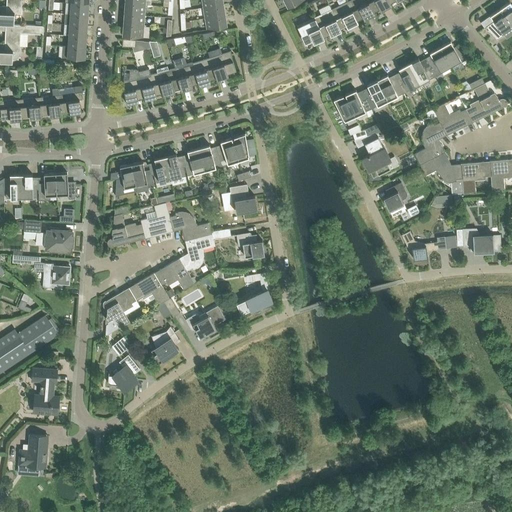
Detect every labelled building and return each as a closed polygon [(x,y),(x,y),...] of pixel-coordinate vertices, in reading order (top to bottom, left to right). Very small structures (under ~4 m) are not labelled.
[(353,0),(349,2),(348,1),(357,19),(363,16),(364,18),(375,13),(374,11),(373,11),(367,0),(353,0)] [(367,0),(373,11),(374,11),(379,8),(381,10),(391,4),(390,2),(388,0),(367,0)] [(332,10),(332,9),(331,9),(340,27),(346,24),(347,27),(358,21),(357,19),(348,1),(347,1),(348,2),(332,10)] [(511,4),(510,1),(500,8),(511,25),(511,24),(511,4)] [(65,13),(70,13),(88,15),(89,4),(71,3),(66,2),(65,13)] [(126,14),(145,15),(145,4),(126,3),(125,3),(125,11),(126,11),(126,13),(126,14)] [(205,18),(224,15),(225,15),(224,9),(223,9),(222,4),(204,7),(205,18)] [(6,24),(14,24),(15,13),(22,13),(22,6),(7,5),(6,12),(0,11),(0,23),(6,24)] [(504,35),(502,32),(511,25),(500,8),(490,15),(494,21),(486,26),(497,39),(504,35)] [(340,27),(331,9),(332,11),(316,18),(315,16),(323,35),(324,35),(330,32),(331,35),(341,30),(340,27)] [(88,15),(70,13),(69,24),(88,26),(88,15)] [(124,25),(144,26),(145,15),(126,14),(126,13),(124,13),(124,21),(125,21),(125,24),(124,24),(124,25)] [(225,20),(224,15),(205,18),(207,29),(227,25),(226,19),(225,20)] [(297,24),(302,34),(301,34),(305,44),(306,43),(307,45),(308,45),(307,43),(313,40),(314,43),(325,38),(324,35),(323,35),(315,16),(315,17),(315,18),(298,26),(297,24)] [(6,24),(5,43),(20,44),(21,33),(43,34),(44,25),(41,25),(35,25),(14,24),(6,24)] [(69,35),(87,37),(88,26),(69,24),(64,24),(64,34),(69,35)] [(143,37),(144,26),(124,25),(123,32),(124,32),(124,35),(123,35),(123,36),(143,37)] [(69,35),(68,45),(68,46),(86,47),(87,37),(69,35)] [(169,46),(175,44),(173,37),(167,39),(169,46)] [(132,46),(135,47),(136,39),(123,39),(122,46),(132,46)] [(451,40),(440,46),(450,64),(460,59),(462,62),(467,59),(456,46),(454,47),(451,40)] [(21,50),(20,47),(20,44),(5,43),(4,50),(0,49),(0,61),(12,62),(13,59),(15,58),(16,58),(18,57),(19,55),(20,54),(21,52),(21,50)] [(62,45),(62,57),(67,57),(85,58),(86,47),(68,46),(68,45),(62,45)] [(438,78),(443,75),(440,70),(450,64),(440,46),(430,52),(432,57),(427,59),(432,68),(431,68),(436,76),(437,76),(438,78)] [(211,58),(210,57),(216,76),(217,79),(228,75),(228,73),(234,71),(234,73),(235,73),(234,71),(236,70),(233,60),(231,49),(230,50),(231,52),(211,58)] [(175,67),(181,87),(180,87),(181,89),(193,86),(192,84),(198,82),(199,82),(193,64),(193,62),(187,64),(185,56),(173,60),(175,67)] [(211,81),(210,78),(216,76),(210,57),(210,58),(193,64),(199,82),(198,82),(199,84),(211,81)] [(429,69),(431,68),(432,68),(427,59),(426,57),(420,60),(419,58),(409,63),(420,84),(433,77),(429,69)] [(402,83),(406,91),(410,89),(413,95),(423,89),(420,84),(409,63),(399,68),(400,71),(395,74),(400,85),(402,83)] [(180,87),(181,87),(175,67),(168,69),(167,66),(157,69),(163,92),(163,94),(175,91),(174,89),(180,87)] [(138,98),(145,96),(139,71),(138,69),(130,68),(129,79),(124,79),(123,92),(124,92),(124,91),(127,103),(139,100),(138,98)] [(151,73),(150,68),(139,71),(145,96),(145,99),(157,96),(156,93),(163,92),(157,69),(156,69),(157,72),(151,73)] [(389,77),(388,74),(377,79),(388,100),(404,93),(405,96),(406,96),(400,85),(395,74),(389,77)] [(472,89),(474,88),(485,82),(482,77),(469,83),(472,89)] [(367,84),(368,87),(362,89),(371,108),(388,100),(377,79),(367,84)] [(471,104),(472,106),(466,108),(473,122),(505,106),(506,105),(506,103),(507,102),(506,101),(505,100),(504,99),(503,98),(501,99),(500,99),(494,92),(491,94),(485,82),(474,88),(480,99),(471,104)] [(346,95),(355,116),(371,108),(362,89),(357,92),(356,89),(345,94),(346,95)] [(82,99),(83,91),(59,94),(61,111),(70,110),(70,113),(81,111),(80,99),(82,99)] [(61,111),(59,94),(39,96),(41,114),(50,113),(50,115),(62,114),(61,111)] [(345,120),(354,116),(355,116),(346,95),(344,96),(343,95),(334,99),(345,120)] [(21,116),(22,116),(30,115),(30,118),(42,116),(41,114),(39,96),(20,99),(21,116)] [(10,119),(22,118),(22,116),(21,116),(20,99),(0,100),(0,108),(1,118),(10,117),(10,119)] [(444,102),(433,108),(440,121),(447,135),(473,122),(466,108),(460,111),(459,110),(450,114),(444,102)] [(426,147),(414,153),(420,164),(445,151),(439,139),(447,135),(440,121),(434,124),(433,122),(430,124),(427,126),(425,129),(423,132),(423,135),(422,137),(423,140),(424,142),(426,147)] [(378,123),(376,124),(373,123),(371,129),(374,130),(374,132),(381,130),(378,123)] [(353,133),(355,139),(367,135),(365,129),(353,133)] [(234,136),(234,138),(232,139),(239,160),(249,157),(245,133),(234,136)] [(374,166),(379,175),(390,169),(386,160),(390,158),(384,146),(384,147),(378,136),(365,142),(364,142),(368,150),(370,150),(371,153),(363,157),(369,169),(374,166)] [(216,145),(222,165),(239,160),(232,139),(232,137),(221,141),(222,144),(216,145)] [(210,144),(199,147),(205,170),(222,165),(216,145),(211,147),(210,144)] [(189,179),(188,175),(205,170),(199,147),(187,150),(188,153),(183,155),(186,166),(185,166),(189,179)] [(456,180),(456,178),(462,178),(461,163),(451,164),(445,151),(420,164),(425,175),(437,169),(440,174),(441,176),(442,177),(446,179),(449,181),(453,181),(456,180)] [(177,156),(176,153),(165,156),(171,179),(186,175),(183,167),(185,166),(186,166),(183,155),(177,156)] [(155,161),(149,163),(151,171),(152,175),(152,174),(154,174),(156,182),(171,179),(165,156),(154,158),(155,161)] [(511,158),(490,160),(491,175),(492,190),(505,189),(504,176),(511,175),(511,158)] [(462,178),(463,184),(463,193),(476,192),(475,179),(485,178),(485,176),(491,175),(490,160),(461,163),(462,178)] [(143,161),(131,163),(137,191),(144,189),(143,188),(154,186),(154,187),(155,187),(152,174),(152,175),(151,171),(145,172),(143,161)] [(137,191),(131,163),(120,166),(122,177),(116,178),(116,194),(115,195),(122,194),(137,191)] [(249,170),(243,172),(237,174),(239,180),(251,176),(249,170)] [(50,195),(57,194),(56,172),(44,173),(45,185),(39,185),(39,189),(39,201),(40,201),(40,200),(51,199),(50,195)] [(68,184),(67,172),(56,172),(57,194),(68,194),(68,198),(75,198),(76,183),(68,184)] [(37,189),(39,189),(39,185),(39,176),(33,177),(33,173),(21,174),(22,198),(37,197),(37,189)] [(7,198),(22,198),(21,174),(10,174),(10,177),(4,177),(4,178),(4,189),(7,189),(7,198)] [(400,213),(404,220),(411,216),(407,209),(402,199),(406,197),(407,193),(401,181),(395,185),(386,189),(386,190),(387,190),(389,195),(384,198),(393,216),(400,213)] [(247,183),(229,186),(233,207),(236,206),(237,211),(257,208),(255,196),(249,197),(247,183)] [(211,189),(202,193),(204,198),(213,195),(211,189)] [(452,202),(451,194),(436,195),(430,205),(436,207),(447,207),(450,202),(452,202)] [(463,203),(458,195),(453,195),(454,204),(463,203)] [(156,211),(146,213),(147,217),(141,219),(142,223),(145,238),(173,230),(170,216),(168,210),(166,201),(164,202),(154,204),(156,211)] [(115,214),(122,213),(130,211),(128,205),(115,208),(114,214),(115,214)] [(176,214),(170,216),(173,230),(182,228),(185,240),(212,233),(212,230),(209,221),(197,224),(196,222),(195,219),(194,217),(192,215),(189,213),(186,212),(182,211),(179,211),(175,212),(176,214)] [(112,246),(113,246),(145,238),(142,223),(135,225),(135,223),(125,225),(122,213),(115,214),(114,214),(114,215),(112,238),(111,238),(110,239),(109,240),(108,241),(108,242),(109,244),(109,245),(110,246),(112,246)] [(41,232),(42,220),(40,220),(25,219),(24,231),(37,232),(37,238),(37,240),(38,242),(40,243),(42,243),(46,244),(46,249),(48,249),(48,251),(65,252),(65,250),(71,250),(73,231),(59,229),(59,227),(49,227),(49,229),(47,229),(47,232),(41,232)] [(231,235),(230,227),(212,230),(212,233),(214,238),(231,235)] [(498,249),(498,244),(501,244),(500,234),(480,235),(476,227),(463,228),(463,246),(470,245),(470,250),(498,249)] [(445,236),(437,237),(438,241),(424,243),(415,240),(410,230),(402,234),(410,252),(413,252),(413,258),(428,256),(427,250),(447,248),(445,238),(445,236)] [(251,234),(250,231),(237,234),(238,245),(240,245),(243,248),(245,256),(264,253),(262,239),(258,240),(256,233),(251,234)] [(215,245),(214,238),(212,233),(185,240),(188,252),(179,257),(187,270),(193,267),(194,268),(197,267),(200,264),(202,261),(203,258),(204,257),(204,254),(204,251),(203,248),(215,245)] [(12,262),(40,264),(41,256),(13,254),(12,262)] [(154,272),(162,285),(168,281),(169,283),(177,278),(184,289),(195,283),(187,270),(179,257),(154,272)] [(43,286),(62,287),(62,283),(69,283),(70,266),(54,265),(54,263),(45,262),(43,286)] [(259,273),(260,279),(262,291),(236,303),(241,313),(272,299),(270,294),(271,293),(268,271),(259,273)] [(154,272),(129,287),(137,300),(143,296),(144,298),(152,293),(159,304),(164,301),(170,298),(162,285),(154,272)] [(126,314),(140,306),(136,300),(137,300),(129,287),(105,301),(104,302),(104,303),(104,304),(104,305),(105,307),(107,308),(107,320),(113,316),(119,327),(130,321),(126,314)] [(171,297),(170,298),(164,301),(171,313),(173,316),(180,312),(171,297)] [(156,305),(164,317),(171,313),(164,301),(159,304),(156,305)] [(194,314),(186,319),(191,328),(192,329),(194,329),(195,329),(196,328),(200,336),(215,327),(214,325),(225,319),(217,305),(207,311),(199,315),(199,314),(197,313),(196,313),(194,314)] [(232,310),(230,306),(227,307),(230,315),(238,312),(236,308),(232,310)] [(0,369),(57,332),(44,313),(17,332),(14,327),(0,336),(0,369)] [(151,350),(159,362),(179,349),(170,335),(175,332),(171,325),(166,331),(152,335),(156,347),(151,350)] [(119,355),(125,350),(118,340),(112,345),(119,355)] [(134,361),(128,354),(119,361),(124,367),(119,371),(120,372),(114,376),(114,375),(113,375),(113,376),(109,375),(109,372),(108,381),(108,382),(109,383),(110,384),(111,384),(117,385),(117,384),(119,383),(124,389),(134,381),(132,379),(137,376),(134,373),(135,372),(136,372),(140,368),(134,361)] [(35,394),(34,412),(58,413),(58,411),(59,411),(60,405),(58,404),(59,395),(53,395),(54,382),(56,382),(57,369),(33,367),(32,380),(41,381),(40,394),(35,394)] [(27,466),(46,467),(47,448),(48,435),(30,434),(29,449),(20,449),(19,464),(28,464),(27,466)] [(2,486),(0,487),(0,501),(8,496),(2,486)]
